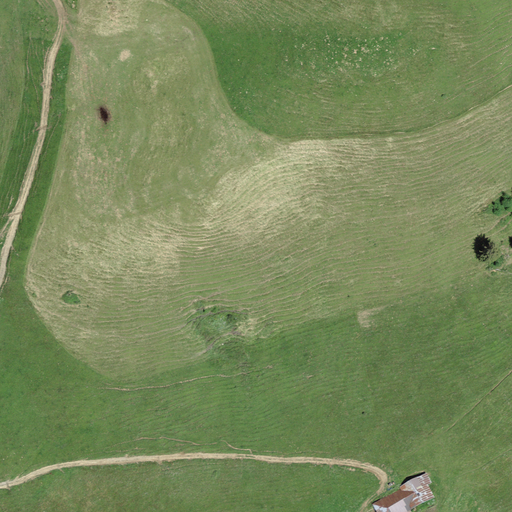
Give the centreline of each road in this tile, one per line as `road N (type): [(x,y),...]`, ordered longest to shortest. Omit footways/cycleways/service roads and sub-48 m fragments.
road 1 (track): [(0,485),(105,460),(323,459),(388,480),(363,511)]
road 2 (track): [(56,0),(62,22),(39,145),(0,279)]
